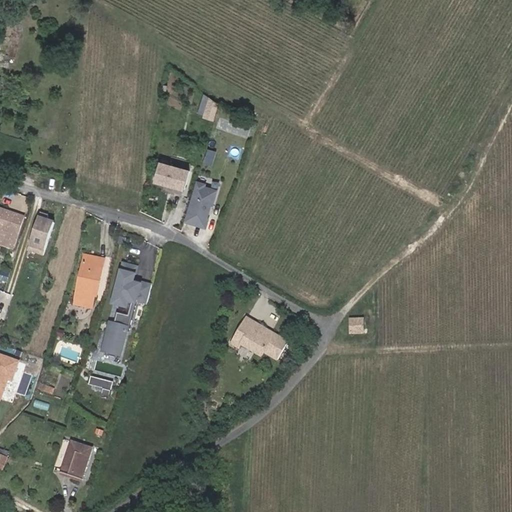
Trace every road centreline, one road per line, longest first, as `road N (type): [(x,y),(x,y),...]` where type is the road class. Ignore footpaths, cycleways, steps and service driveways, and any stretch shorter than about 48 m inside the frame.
road 1 (residential): [(321,326),(166,231),(0,177)]
road 2 (unclassified): [(118,511),(285,392),(323,346),(321,326)]
